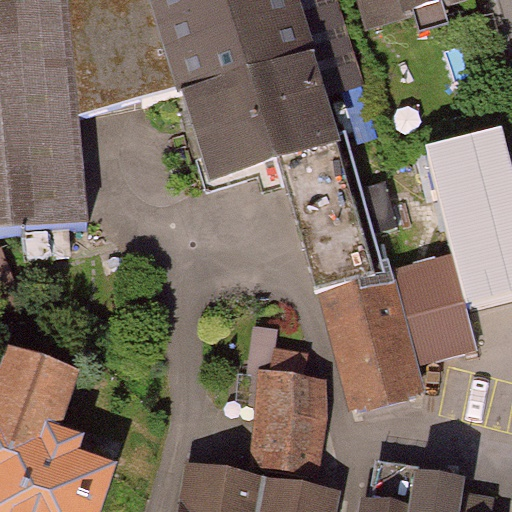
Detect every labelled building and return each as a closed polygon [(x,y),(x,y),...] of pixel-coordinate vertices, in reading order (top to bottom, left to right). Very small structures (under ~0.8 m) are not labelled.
[(28,0),(0,9),(0,240),(78,237),(71,125),(173,105),(199,183),(331,141),(291,0),(28,0)] [(485,0),(367,0),(378,33),(485,0)] [(511,186),(502,146),(428,164),(453,263),(467,317),(511,305),(511,186)] [(453,263),(398,277),(423,370),(476,356),(453,263)] [(325,304),(351,411),(419,394),(392,287),(325,304)] [(4,356),(0,367),(0,438),(50,454),(75,379),(4,356)] [(329,389),(258,379),(243,483),(313,493),(329,389)] [(0,511),(88,511),(101,470),(50,454),(0,438),(0,511)] [(243,483),(186,470),(178,511),(337,511),(340,498),(313,493),(243,483)] [(451,511),(375,500),(373,511),(451,511)]
